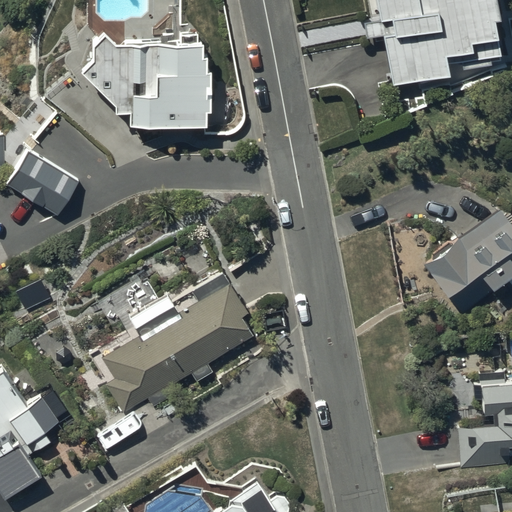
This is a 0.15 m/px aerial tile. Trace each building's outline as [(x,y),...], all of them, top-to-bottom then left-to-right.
[(376,0),(380,16),(364,19),(366,35),(382,32),(391,81),(449,71),(447,59),(461,57),(463,66),(502,59),(494,13),(499,12),(497,0),(376,0)] [(93,53),(80,65),(114,100),(114,108),(129,108),(129,121),(206,121),(206,105),(210,105),(210,67),(206,67),(206,61),(209,61),(209,50),(203,50),(203,37),(198,37),(199,30),(180,30),(180,39),(115,39),(104,28),(93,39),(93,53)] [(27,145),(6,180),(56,212),(79,178),(27,145)] [(511,218),(499,202),(422,260),(462,310),(509,274),(511,278),(511,218)] [(138,331),(102,353),(116,376),(106,381),(124,411),(149,396),(155,404),(173,393),(167,383),(191,369),(197,380),(214,369),(208,359),(253,333),(242,313),(247,310),(220,266),(191,283),(198,295),(178,308),(167,291),(128,314),(138,331)] [(1,363),(0,364),(0,489),(4,496),(40,472),(17,437),(22,434),(26,440),(59,418),(41,391),(26,400),(1,363)] [(511,373),(506,374),(505,366),(478,370),(481,382),(483,409),(492,408),(493,421),(472,422),(472,424),(457,425),(459,466),(510,463),(510,442),(511,441),(511,373)] [(281,511),(289,507),(289,506),(290,505),(290,504),(290,503),(290,502),(291,501),(290,500),(290,499),(290,498),(290,497),(290,496),(289,495),(288,494),(287,493),(287,492),(286,492),(286,491),(285,491),(284,491),(283,490),(282,490),(281,490),(280,490),(279,490),(278,490),(277,490),(276,490),(270,494),(257,475),(204,511),(281,511)]
